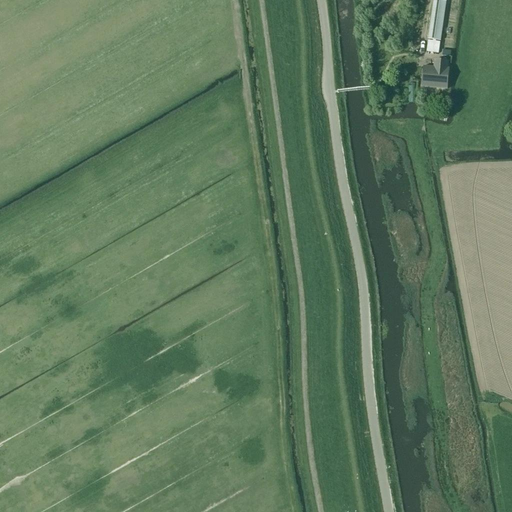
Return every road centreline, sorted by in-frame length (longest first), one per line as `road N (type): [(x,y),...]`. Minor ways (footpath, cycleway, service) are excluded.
road 1 (unclassified): [(388,511),(320,0)]
road 2 (track): [(295,511),(235,0)]
